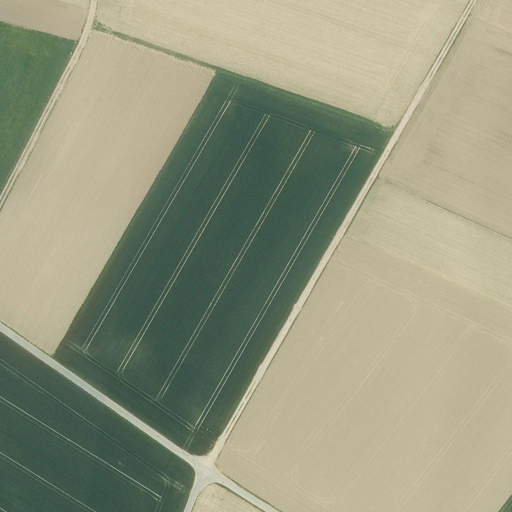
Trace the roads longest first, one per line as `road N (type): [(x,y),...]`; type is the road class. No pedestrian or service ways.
road 1 (track): [(203,471),(356,204),(406,135),(476,0)]
road 2 (track): [(89,26),(406,135)]
road 3 (track): [(0,328),(203,471)]
road 4 (track): [(0,202),(89,26),(94,0)]
